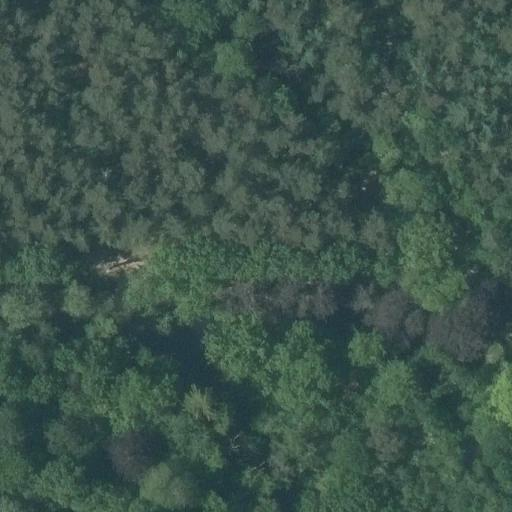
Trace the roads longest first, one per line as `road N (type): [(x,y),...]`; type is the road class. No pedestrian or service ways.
road 1 (unknown): [(459,215),(387,201),(207,208),(0,186)]
road 2 (unknown): [(511,326),(418,136),(371,0)]
